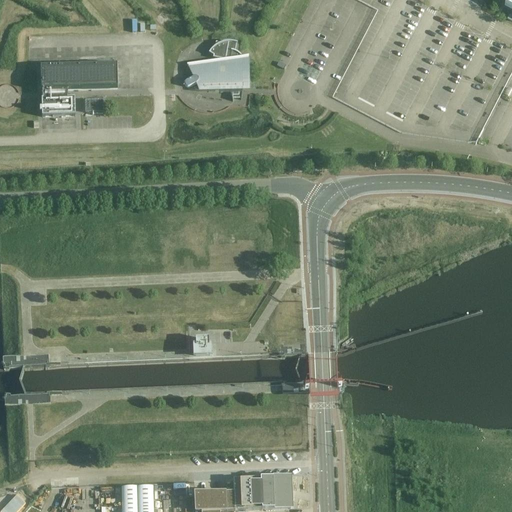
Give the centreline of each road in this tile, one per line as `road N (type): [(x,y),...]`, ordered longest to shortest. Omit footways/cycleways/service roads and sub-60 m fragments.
road 1 (unclassified): [(0,202),(283,186),(327,202)]
road 2 (unclassified): [(28,354),(31,285),(290,273)]
road 3 (tertiary): [(328,511),(317,271)]
road 4 (tertiary): [(327,202),(349,187),(374,184),(511,193)]
